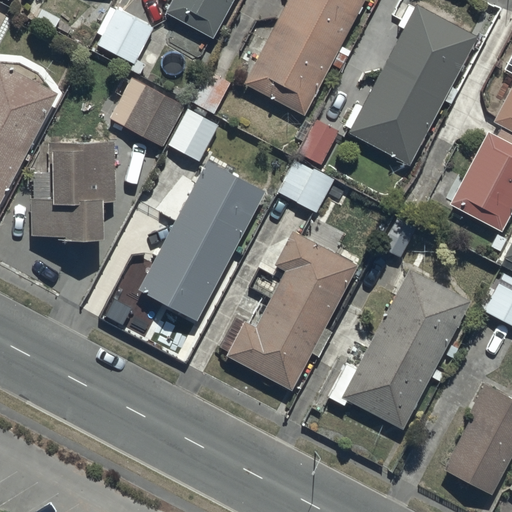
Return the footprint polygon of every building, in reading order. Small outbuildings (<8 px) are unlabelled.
[(170,0),(164,11),(210,37),(230,0),(170,0)] [(257,53),(242,81),(303,114),(331,61),(341,66),(349,52),(339,47),(364,0),(284,0),(263,41),(253,36),(247,48),(257,53)] [(348,131),(407,163),(443,97),(450,100),(456,89),(449,86),(476,35),(416,3),(413,7),(406,3),(396,22),(403,26),(360,106),(354,102),(342,124),(349,128),(348,131)] [(153,27),(113,7),(95,43),(131,61),(127,68),(139,74),(144,63),(136,59),(153,27)] [(0,198),(57,92),(0,62),(0,198)] [(205,69),(189,100),(213,112),(229,81),(205,69)] [(484,131),(447,203),(501,231),(511,210),(511,80),(491,120),(500,124),(494,136),(484,131)] [(182,105),(144,85),(123,124),(162,144),(182,105)] [(218,119),(186,102),(167,140),(198,156),(218,119)] [(296,150),(318,162),(336,129),(314,117),(296,150)] [(46,167),(30,166),(29,232),(61,232),(60,236),(99,236),(100,199),(113,199),(114,139),(46,138),(46,167)] [(206,155),(138,283),(196,314),(265,187),(206,155)] [(294,155),(276,188),(316,209),(334,177),(294,155)] [(394,217),(379,246),(398,256),(413,226),(394,217)] [(284,263),(253,318),(236,308),(218,341),(225,345),(223,348),(288,385),(309,347),(315,350),(329,325),(322,321),(355,261),(289,224),(271,256),(284,263)] [(511,237),(502,259),(511,264),(511,237)] [(348,399),(399,426),(468,298),(408,266),(354,367),(343,362),(326,395),(344,405),(348,399)] [(511,275),(502,270),(483,305),(511,320),(511,275)] [(511,397),(486,384),(442,467),(490,492),(511,449),(511,397)]
